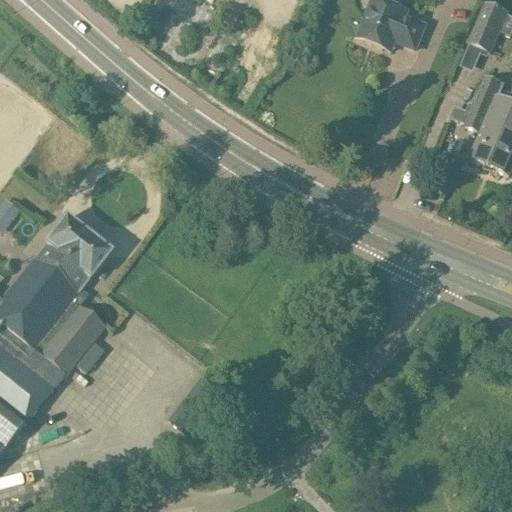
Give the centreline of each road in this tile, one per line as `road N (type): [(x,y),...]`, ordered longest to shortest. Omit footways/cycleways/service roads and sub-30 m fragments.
road 1 (tertiary): [(434,257),(261,173),(46,0)]
road 2 (unclassified): [(197,511),(289,474),(382,355),(434,257)]
